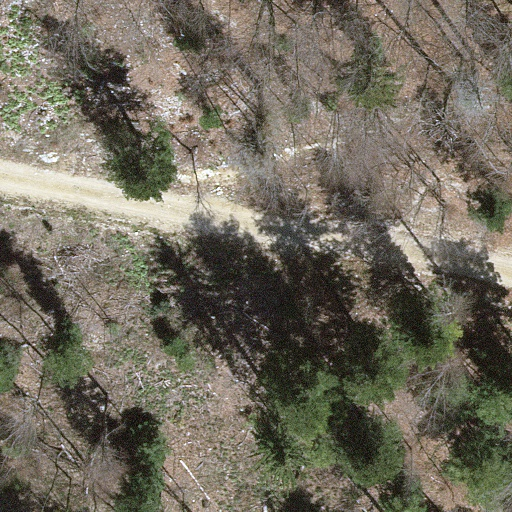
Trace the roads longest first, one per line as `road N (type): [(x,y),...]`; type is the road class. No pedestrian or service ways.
road 1 (track): [(0,180),(384,240),(511,273)]
road 2 (track): [(187,212),(349,151),(511,121)]
